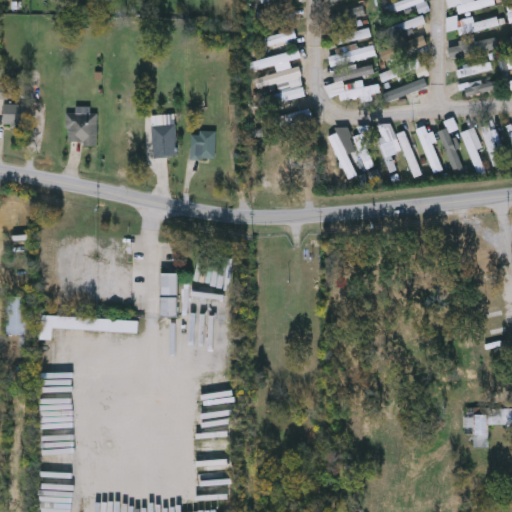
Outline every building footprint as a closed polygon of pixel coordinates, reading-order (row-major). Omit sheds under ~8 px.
[(424,0),(425,1),(388,15),(385,7),(403,0),(424,0)] [(494,0),(496,5),(459,13),(457,5),(449,7),(447,0),(494,0)] [(257,11),(293,3),(295,14),(260,23),(257,11)] [(474,16),(475,22),(497,17),(499,25),(460,35),(458,29),(448,31),(445,19),(456,16),(457,20),(474,16)] [(372,35),(338,44),(336,35),(370,26),(372,35)] [(428,45),(385,59),(382,51),(426,37),(428,45)] [(497,46),(450,58),(448,48),(495,37),(497,46)] [(328,55),(374,43),(377,55),(332,67),(328,55)] [(254,60),(300,51),(302,59),(255,68),(254,60)] [(379,74),(419,59),(422,67),(382,82),(379,74)] [(333,71),(373,62),(375,73),(335,82),(333,71)] [(457,70),(488,63),(490,69),(459,77),(457,70)] [(258,89),(255,77),(300,69),(303,80),(258,89)] [(494,78),(497,89),(464,97),(462,86),(494,78)] [(425,89),(386,102),(383,93),(421,80),(425,89)] [(341,100),(339,90),(356,87),(356,89),(378,84),(379,93),(341,100)] [(260,106),(259,97),(304,90),(306,99),(260,106)] [(26,124),(4,124),(4,103),(26,103),(26,124)] [(91,113),(98,113),(98,144),(70,144),(70,106),(91,106),(91,113)] [(452,169),(440,131),(446,129),(444,122),(453,119),(456,130),(450,132),(461,167),(452,169)] [(388,173),(377,140),(382,139),(378,127),(390,123),(394,135),(406,131),(421,175),(412,178),(399,138),(386,142),(396,170),(388,173)] [(492,123),(506,162),(493,167),(479,128),(492,123)] [(177,157),(153,157),(153,125),(177,125),(177,157)] [(416,129),(426,126),(442,171),(433,174),(416,129)] [(461,132),(472,128),(487,166),(476,170),(461,132)] [(199,158),(199,148),(192,148),(192,131),(216,131),(216,158),(199,158)] [(355,137),(365,134),(373,168),(364,171),(355,137)] [(353,171),(345,175),(332,143),(341,139),(353,171)] [(179,318),(179,275),(162,275),(162,318),(179,318)] [(28,344),(6,344),(6,295),(28,295),(28,344)] [(54,327),(53,338),(41,338),(42,314),(139,318),(139,331),(54,327)] [(472,437),(462,437),(463,411),(488,412),(488,446),(472,445),(472,437)]
